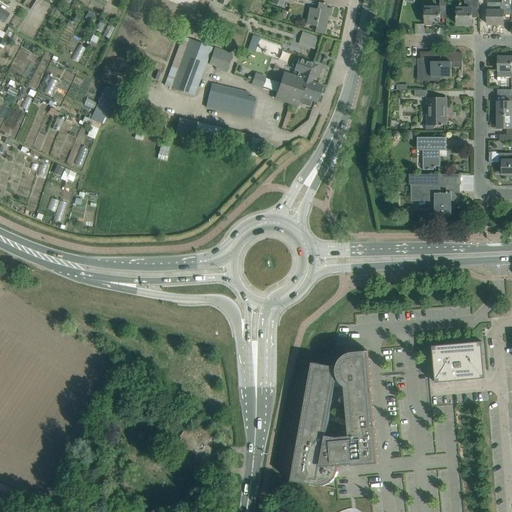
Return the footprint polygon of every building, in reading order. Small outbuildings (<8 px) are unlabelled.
[(479,9),(479,0),(464,0),(464,8),(457,8),(457,24),(472,24),(472,9),(479,9)] [(511,11),(511,7),(511,1),(511,0),(503,0),(504,3),(488,3),(488,14),(488,24),(504,24),(504,11),(511,11)] [(325,34),(329,15),(331,16),(332,9),(327,8),(328,4),(326,4),(326,3),(324,2),(324,3),(320,2),(318,10),(312,9),(308,26),(317,27),(316,32),(325,34)] [(55,6),(50,16),(57,19),(62,10),(55,6)] [(440,24),(440,7),(425,7),(425,24),(440,24)] [(20,8),(15,15),(24,20),(28,12),(20,8)] [(89,13),(85,19),(92,24),(96,18),(89,13)] [(77,15),(74,21),(79,24),(83,18),(77,15)] [(70,19),(67,24),(76,28),(78,24),(70,19)] [(100,20),(96,30),(101,32),(105,23),(100,20)] [(108,25),(103,36),(109,39),(114,28),(108,25)] [(6,31),(4,35),(9,38),(8,40),(13,43),(17,36),(6,31)] [(253,36),(248,50),(256,52),(261,39),(253,36)] [(182,40),(167,81),(174,83),(172,88),(195,97),(213,48),(190,39),(189,42),(182,40)] [(78,45),(71,59),(78,63),(85,48),(78,45)] [(215,47),(209,64),(216,67),(215,69),(227,73),(233,54),(215,47)] [(451,77),(451,62),(462,62),(462,52),(421,52),(421,59),(425,59),(425,77),(451,77)] [(511,77),(511,57),(499,57),(499,69),(498,69),(498,77),(511,77)] [(314,77),(318,65),(298,58),(297,61),(295,60),(293,61),(292,65),(293,67),(295,67),(294,70),(299,71),(297,77),(312,82),(313,76),(314,77)] [(318,102),(323,86),(312,82),(297,77),(284,72),(275,98),(299,106),(302,97),(318,102)] [(253,81),(251,85),(263,88),(266,76),(256,73),(254,77),(253,81)] [(51,78),(44,93),(51,96),(58,82),(51,78)] [(207,106),(251,117),(256,98),(249,97),(250,92),(213,83),(207,106)] [(9,87),(7,93),(15,97),(18,91),(9,87)] [(105,87),(100,97),(114,103),(115,103),(119,93),(105,87)] [(511,95),(509,96),(509,102),(498,102),(498,115),(511,115),(511,95)] [(447,125),(446,98),(427,99),(427,125),(441,125),(441,126),(443,126),(443,125),(447,125)] [(88,99),(85,104),(93,108),(96,102),(88,99)] [(511,115),(498,115),(498,128),(509,128),(509,134),(511,134),(511,115)] [(57,118),(53,129),(59,132),(63,121),(57,118)] [(190,130),(189,132),(232,143),(235,131),(192,121),(190,130)] [(91,127),(87,136),(94,139),(98,130),(91,127)] [(440,166),(441,150),(447,150),(447,137),(437,137),(417,137),(417,150),(423,150),(423,170),(434,170),(434,168),(436,168),(436,166),(440,166)] [(159,154),(158,159),(167,160),(168,155),(170,142),(162,141),(159,154)] [(81,147),(74,164),(83,167),(89,150),(81,147)] [(252,148),(251,154),(259,156),(261,150),(252,148)] [(511,174),(511,153),(500,154),(500,163),(503,163),(503,175),(511,174)] [(56,166),(53,175),(60,178),(64,170),(56,166)] [(460,201),(460,184),(451,184),(451,174),(410,174),(410,185),(411,185),(411,201),(435,201),(435,216),(452,216),(452,201),(460,201)] [(433,354),(436,383),(454,381),(454,377),(467,376),(467,380),(480,379),(481,379),(480,374),(485,374),(485,371),(485,370),(483,350),(483,349),(482,345),(478,346),(478,342),(476,342),(462,343),(453,344),(437,346),(438,350),(434,351),(434,353),(433,353),(433,354)] [(337,366),(337,368),(335,368),(335,367),(328,365),(312,363),(291,481),(317,486),(319,486),(321,486),(322,486),(323,486),(326,485),(329,484),(331,482),(333,480),(335,478),(337,476),(338,473),(339,471),(339,468),(339,466),(352,464),(352,466),(379,464),(374,411),(371,375),(369,351),(354,352),(351,353),(348,353),(346,355),(344,356),(341,358),(340,360),(339,362),(338,364),(337,366)] [(211,448),(205,443),(206,440),(209,440),(212,436),(191,421),(177,440),(199,456),(197,473),(209,474),(211,448)]
